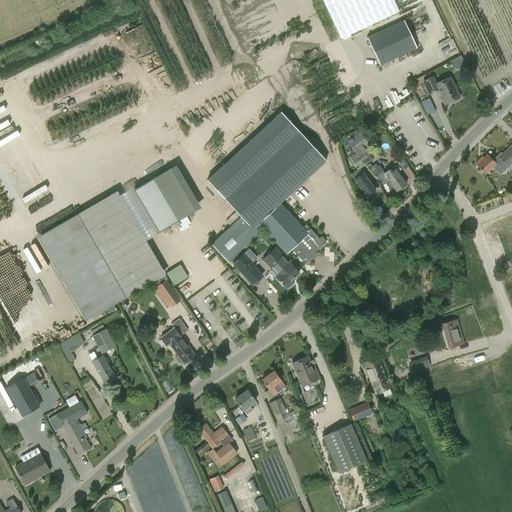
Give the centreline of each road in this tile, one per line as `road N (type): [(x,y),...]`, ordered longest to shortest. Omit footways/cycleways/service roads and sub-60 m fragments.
road 1 (unclassified): [(59,511),(152,424),(304,307),(511,100)]
road 2 (unknown): [(276,87),(175,153)]
